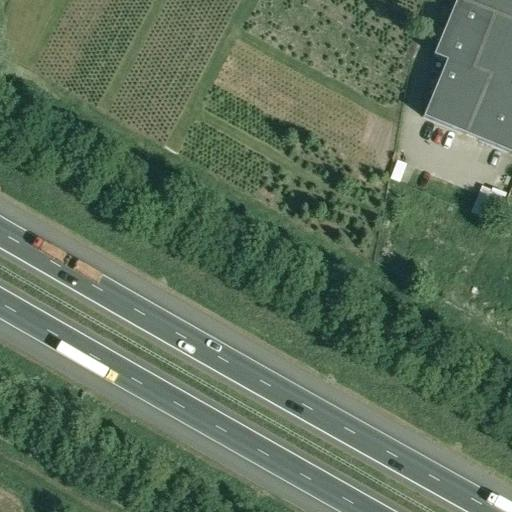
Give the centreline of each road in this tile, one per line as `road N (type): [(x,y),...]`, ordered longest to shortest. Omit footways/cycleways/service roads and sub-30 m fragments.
road 1 (motorway): [(495,511),(0,230)]
road 2 (motorway): [(0,299),(373,511)]
